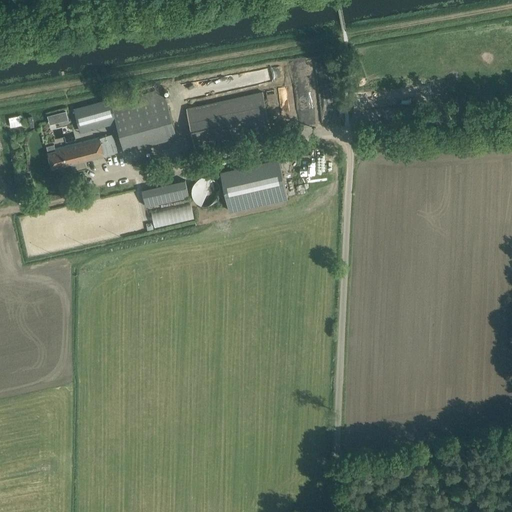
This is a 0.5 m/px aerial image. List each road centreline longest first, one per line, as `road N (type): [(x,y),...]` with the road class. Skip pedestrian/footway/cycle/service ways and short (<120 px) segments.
road 1 (unclassified): [(349,146),(336,511)]
road 2 (track): [(345,38),(0,97)]
road 3 (track): [(511,417),(336,448)]
road 4 (track): [(345,38),(511,8)]
road 5 (track): [(144,0),(0,24)]
